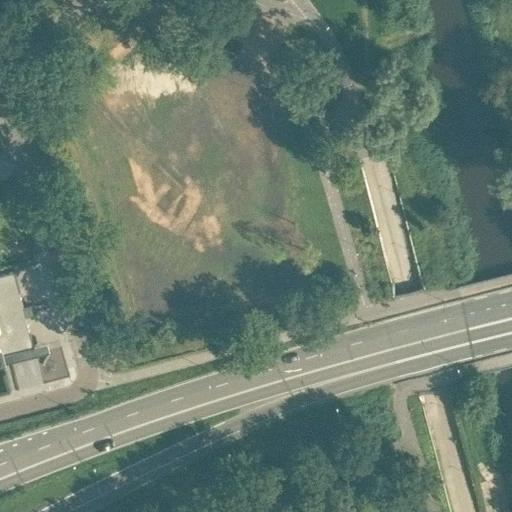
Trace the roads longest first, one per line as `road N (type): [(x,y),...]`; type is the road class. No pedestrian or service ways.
road 1 (secondary): [(0,483),(180,414),(366,356)]
road 2 (secondary): [(75,511),(366,356)]
road 3 (residential): [(89,385),(0,94)]
road 4 (secondary): [(366,356),(511,317)]
